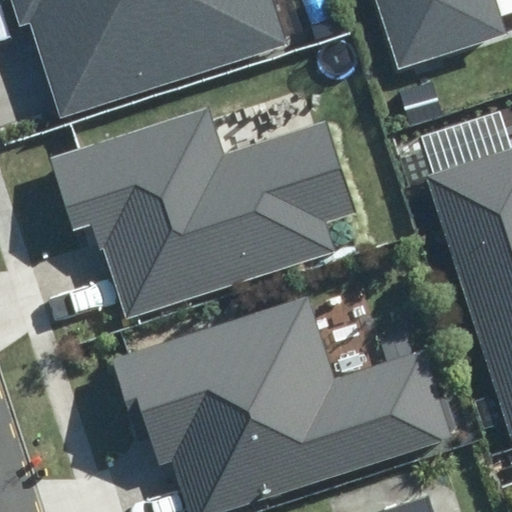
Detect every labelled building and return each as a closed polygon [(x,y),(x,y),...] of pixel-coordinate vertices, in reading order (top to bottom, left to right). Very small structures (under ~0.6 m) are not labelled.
[(8,0),(19,30),(31,26),(60,118),(289,46),(274,0),(8,0)] [(379,0),(400,65),(504,33),(494,0),(379,0)] [(437,80),(400,89),(408,123),(445,114),(437,80)] [(207,102),(45,156),(71,233),(93,226),(123,316),(327,247),(318,218),(351,207),(321,119),(224,151),(207,102)] [(511,436),(511,149),(427,177),(511,436)] [(336,239),(338,240),(341,241),(344,241),(347,240),(349,238),(350,235),(351,232),(350,229),(349,227),(346,225),(343,224),(340,224),(338,225),(336,227),(334,229),(333,231),(333,234),(334,236),(336,239)] [(305,298),(108,360),(126,417),(138,413),(155,467),(174,461),(190,511),(195,511),(444,434),(419,354),(332,381),(305,298)] [(431,511),(426,496),(377,511),(431,511)]
